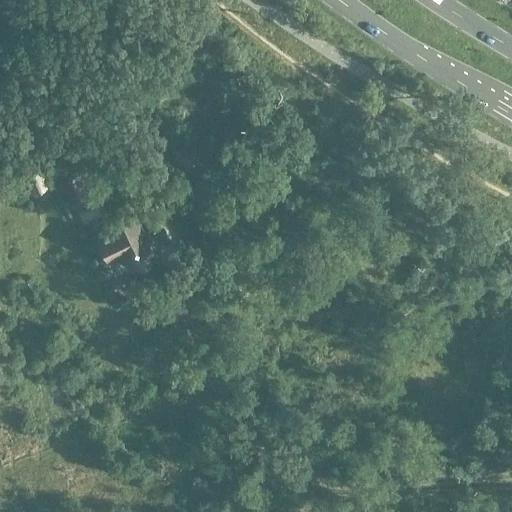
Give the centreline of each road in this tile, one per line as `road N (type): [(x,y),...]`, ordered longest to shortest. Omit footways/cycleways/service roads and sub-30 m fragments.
road 1 (track): [(182,298),(219,402),(294,477),(335,488),(429,484)]
road 2 (primary): [(338,0),(511,116)]
